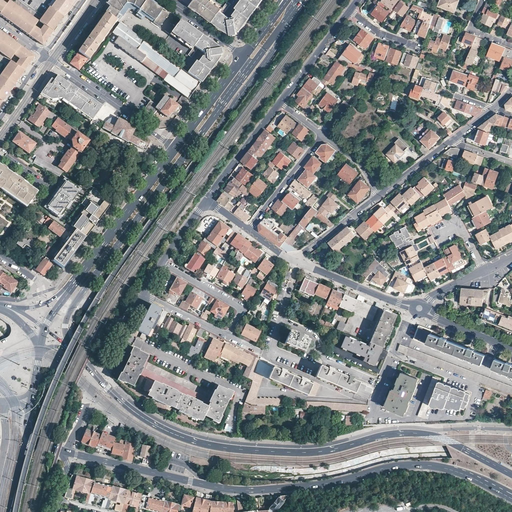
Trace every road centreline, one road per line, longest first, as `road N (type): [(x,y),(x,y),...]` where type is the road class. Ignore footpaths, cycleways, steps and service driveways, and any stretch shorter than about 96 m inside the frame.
road 1 (tertiary): [(14,511),(37,424),(88,313),(276,47)]
road 2 (secondary): [(511,474),(421,433),(308,450),(197,440),(152,421),(104,383)]
road 3 (secondary): [(66,451),(252,490),(333,483),(402,465),(464,473)]
road 4 (secondary): [(75,300),(246,72)]
road 5 (secondary): [(174,147),(63,294)]
road 6 (residential): [(44,54),(174,147)]
road 7 (residential): [(295,261),(418,308)]
road 8 (residential): [(205,200),(279,102)]
road 9 (residential): [(249,230),(323,134)]
